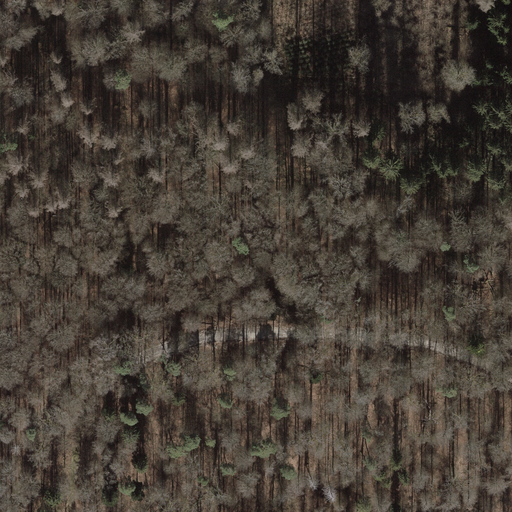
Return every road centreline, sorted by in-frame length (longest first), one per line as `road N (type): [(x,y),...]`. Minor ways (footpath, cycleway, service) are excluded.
road 1 (track): [(511,216),(406,188),(297,175),(99,201),(27,227)]
road 2 (track): [(511,377),(437,351),(279,335),(180,343),(104,383)]
road 3 (track): [(0,113),(132,32),(233,0)]
road 4 (track): [(104,383),(88,406),(73,511)]
